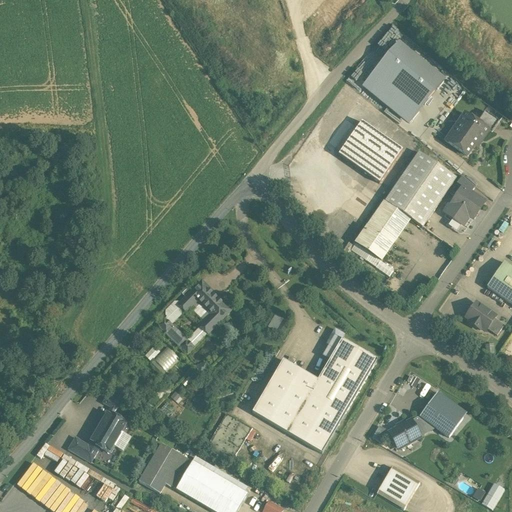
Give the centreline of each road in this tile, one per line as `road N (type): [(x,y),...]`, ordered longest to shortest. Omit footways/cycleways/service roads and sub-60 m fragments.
road 1 (residential): [(260,177),(0,476)]
road 2 (tertiary): [(405,0),(267,158),(260,177)]
road 3 (tertiary): [(412,331),(328,267),(260,177)]
road 4 (unclassified): [(313,511),(417,335)]
road 5 (unclassified): [(412,331),(511,188)]
